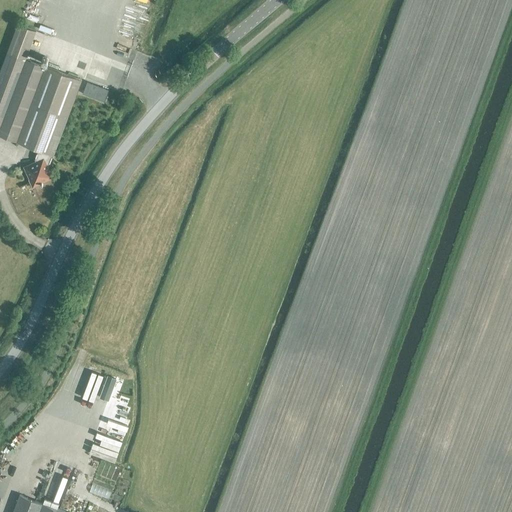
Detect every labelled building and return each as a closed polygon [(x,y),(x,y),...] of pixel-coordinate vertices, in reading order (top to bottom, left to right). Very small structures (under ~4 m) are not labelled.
[(131,15),(123,36),(130,38),(138,18),(131,15)] [(30,179),(27,180),(32,189),(43,184),(41,182),(51,178),(46,167),(48,166),(52,155),(53,156),(81,80),(6,52),(0,69),(0,135),(38,150),(34,161),(35,163),(25,168),(30,179)] [(86,83),(83,98),(106,103),(109,88),(86,83)] [(86,372),(84,379),(79,377),(71,395),(81,400),(92,375),(86,372)] [(105,408),(100,406),(110,379),(99,376),(90,401),(95,403),(89,420),(99,424),(105,408)] [(17,440),(2,455),(10,463),(25,449),(17,440)] [(36,493),(43,467),(37,465),(30,492),(36,493)] [(64,511),(65,511),(19,495),(12,511),(64,511)]
